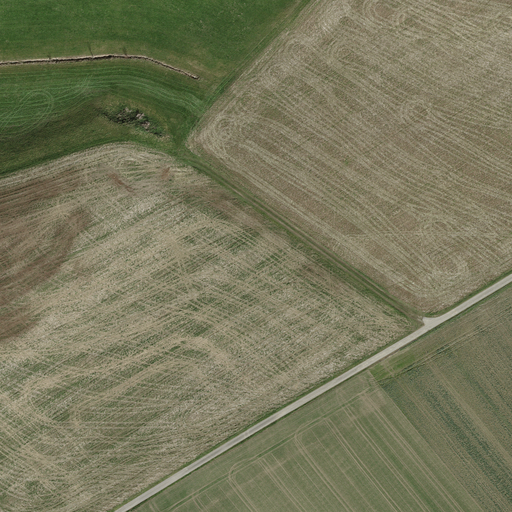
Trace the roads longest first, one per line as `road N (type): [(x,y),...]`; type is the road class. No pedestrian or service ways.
road 1 (track): [(511,282),(118,511)]
road 2 (track): [(444,323),(168,141)]
